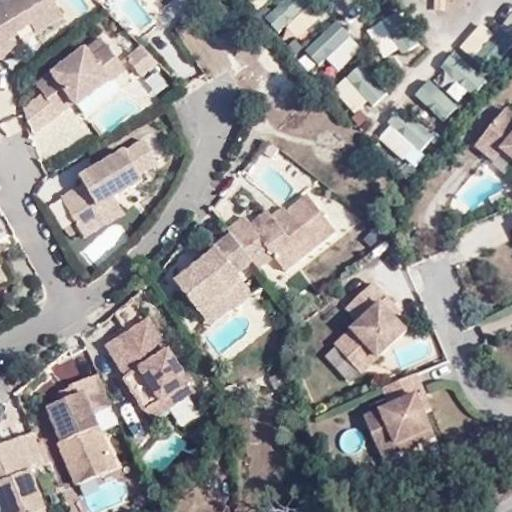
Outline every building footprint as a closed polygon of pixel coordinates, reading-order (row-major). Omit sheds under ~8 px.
[(15,0),(0,9),(0,65),(10,55),(7,49),(14,44),(12,40),(26,34),(31,42),(58,25),(43,0),(15,0)] [(53,0),(63,14),(79,4),(76,0),(53,0)] [(384,59),(409,42),(393,17),(367,33),(384,59)] [(317,68),(325,60),(338,73),(363,50),(335,20),(302,52),(317,68)] [(81,57),(32,94),(53,123),(70,113),(73,115),(122,80),(102,55),(87,66),(81,57)] [(365,66),(333,84),(352,117),(384,99),(365,66)] [(440,93),(430,104),(446,119),(456,107),(440,93)] [(511,108),(483,141),(502,159),(511,149),(511,108)] [(405,164),(431,134),(401,109),(375,139),(405,164)] [(139,149),(77,186),(80,193),(57,208),(78,246),(104,233),(95,216),(139,190),(134,182),(153,174),(139,149)] [(242,226),(225,238),(228,242),(242,260),(258,247),(282,279),(333,240),(306,205),(273,229),(265,220),(248,233),(242,226)] [(233,281),(249,270),(242,260),(228,242),(212,255),(214,258),(172,291),(198,323),(239,290),(233,281)] [(387,298),(394,291),(382,276),(355,299),(368,313),(347,330),(371,357),(410,322),(399,311),(387,298)] [(405,304),(394,291),(387,298),(399,311),(405,304)] [(144,329),(103,356),(123,387),(120,391),(145,429),(190,401),(144,329)] [(371,357),(347,330),(341,335),(366,362),(371,357)] [(421,367),(387,381),(395,399),(369,410),(384,450),(402,442),(398,436),(437,420),(430,405),(422,385),(427,384),(421,367)] [(107,415),(96,386),(51,405),(55,415),(44,420),(58,452),(54,454),(69,493),(110,476),(87,423),(107,415)] [(398,436),(402,442),(440,428),(437,420),(398,436)] [(31,511),(21,481),(39,475),(27,442),(0,452),(0,511),(31,511)]
